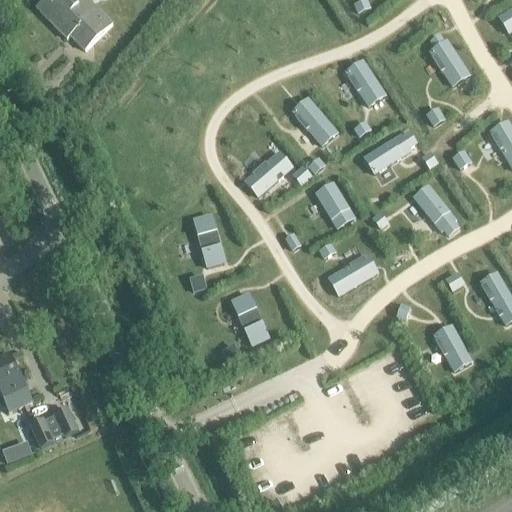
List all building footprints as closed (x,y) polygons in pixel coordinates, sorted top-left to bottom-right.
[(70,40),(85,55),(112,29),(83,0),(38,0),(44,5),(36,12),(67,43),(70,40)] [(369,12),(366,4),(355,9),(358,16),(369,12)] [(444,48),(431,56),(453,88),(466,79),(444,48)] [(362,66),(347,76),(368,108),(382,100),(362,66)] [(337,136),(312,107),(296,120),(324,148),(337,136)] [(427,120),(434,130),(444,124),(437,113),(427,120)] [(511,137),(506,126),(491,134),(510,167),(511,166),(511,137)] [(365,127),(355,134),(359,141),(369,134),(365,127)] [(412,151),(404,138),(376,157),(384,169),(412,151)] [(463,156),(453,163),(460,173),(470,166),(463,156)] [(275,160),(249,184),(259,197),(287,172),(275,160)] [(309,171),(314,177),(324,169),(318,163),(309,171)] [(310,181),(302,172),(293,180),(301,189),(310,181)] [(334,190),(319,200),(338,230),(352,221),(334,190)] [(427,194),(414,204),(435,231),(448,220),(427,194)] [(373,223),(381,233),(387,228),(379,218),(373,223)] [(211,221),(195,225),(207,271),(223,267),(211,221)] [(330,249),(320,255),(324,262),(334,256),(330,249)] [(332,282),(340,297),(370,278),(360,263),(332,282)] [(452,295),(463,289),(457,278),(446,284),(452,295)] [(191,284),(194,295),(205,292),(202,280),(191,284)] [(511,308),(496,284),(482,293),(501,326),(511,319),(511,308)] [(231,295),(254,342),(267,334),(244,289),(231,295)] [(402,306),(398,323),(409,325),(412,308),(402,306)] [(448,330),(432,337),(453,371),(468,364),(448,330)] [(239,360),(233,349),(223,355),(228,366),(239,360)] [(8,415),(32,404),(10,358),(0,362),(0,398),(2,403),(0,407),(2,410),(6,411),(8,415)] [(65,442),(79,435),(68,411),(54,418),(55,420),(45,425),(44,422),(30,429),(41,453),(55,446),(54,444),(64,440),(65,442)] [(22,452),(7,458),(11,466),(25,461),(22,452)]
